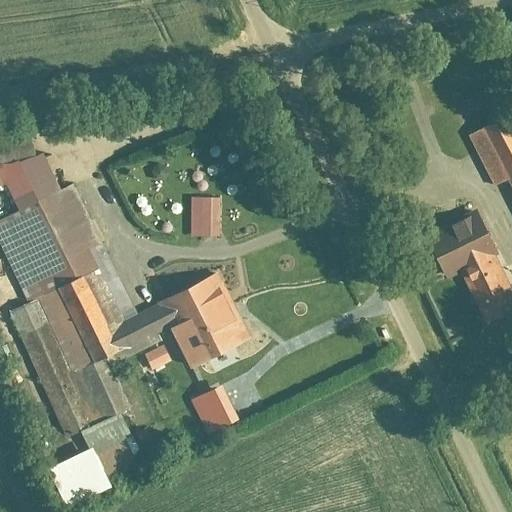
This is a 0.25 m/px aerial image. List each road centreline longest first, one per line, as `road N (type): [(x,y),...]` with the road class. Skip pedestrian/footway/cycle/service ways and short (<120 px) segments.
road 1 (unclassified): [(499,511),(273,53)]
road 2 (unclassified): [(273,53),(511,4)]
